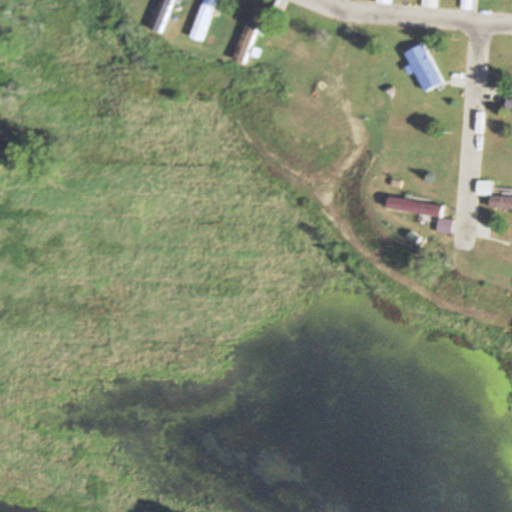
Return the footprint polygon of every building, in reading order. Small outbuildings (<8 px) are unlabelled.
[(177,0),(164,0),(153,29),(165,34),(177,0)] [(207,0),(194,36),(204,40),(218,0),(207,0)] [(436,6),(435,0),(422,0),(423,8),(436,6)] [(249,63),(265,12),(254,8),(237,59),(249,63)] [(443,84),(424,44),(406,53),(425,92),(443,84)] [(444,206),(391,196),(389,208),(442,218),(444,206)] [(492,211),(511,211),(511,198),(492,198),(492,211)]
